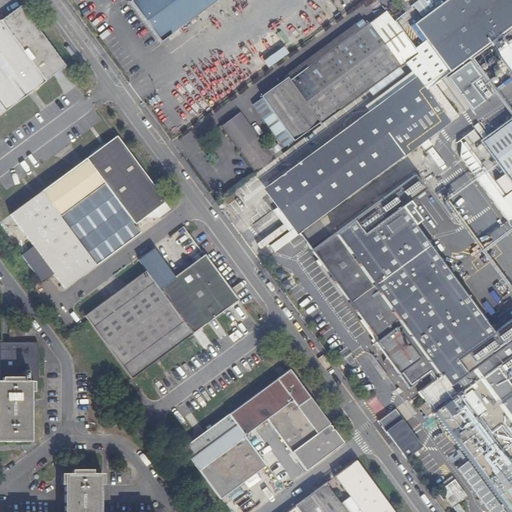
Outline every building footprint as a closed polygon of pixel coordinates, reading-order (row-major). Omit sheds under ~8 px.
[(217,0),(132,0),(131,2),(161,42),(171,34),(217,0)] [(511,26),(511,0),(446,0),(419,21),(413,25),(449,74),(511,27),(511,26)] [(437,0),(416,16),(419,21),(446,0),(437,0)] [(20,6),(0,21),(0,107),(4,112),(65,67),(20,6)] [(285,76),(288,79),(289,81),(365,25),(361,19),(285,76)] [(320,126),(400,67),(368,23),(365,25),(289,81),(288,79),(263,98),(271,109),(261,117),(276,137),(287,130),(294,140),(318,122),(320,126)] [(282,46),(262,61),(268,68),(287,52),(282,46)] [(302,232),(461,115),(436,82),(427,69),(268,186),(302,232)] [(222,127),(256,173),(282,154),(273,141),(265,147),(240,114),(222,127)] [(511,120),(481,143),(508,178),(511,175),(511,120)] [(117,136),(86,159),(135,225),(165,202),(117,136)] [(466,136),(460,141),(502,199),(509,194),(466,136)] [(511,211),(502,199),(460,141),(452,147),(511,228),(511,211)] [(86,159),(41,193),(95,266),(140,232),(135,225),(86,159)] [(414,176),(309,253),(379,342),(374,345),(411,389),(431,374),(435,380),(463,359),(471,369),(511,336),(511,321),(494,335),(416,228),(423,223),(409,204),(426,191),(414,176)] [(296,236),(302,232),(268,186),(262,190),(292,230),(296,236)] [(233,190),(223,197),(229,205),(239,198),(233,190)] [(502,199),(511,211),(511,192),(509,194),(502,199)] [(41,193),(10,215),(33,247),(53,274),(64,289),(95,266),(41,193)] [(273,253),(296,236),(292,230),(269,247),(273,253)] [(53,274),(33,247),(21,255),(41,283),(53,274)] [(158,289),(192,335),(238,301),(204,255),(158,289)] [(85,317),(87,319),(131,379),(192,335),(158,289),(146,272),(85,317)] [(511,336),(471,369),(511,424),(511,336)] [(0,438),(31,438),(31,382),(38,382),(38,344),(0,343),(0,382),(0,381),(0,438)] [(435,380),(419,392),(506,511),(511,511),(511,424),(463,359),(435,380)] [(289,370),(228,415),(244,436),(267,420),(306,472),(343,444),(289,370)] [(399,418),(392,410),(377,422),(405,459),(421,446),(399,418)] [(228,415),(183,448),(220,500),(266,467),(244,436),(228,415)] [(326,484),(346,511),(393,511),(356,461),(326,484)] [(99,511),(100,475),(93,475),(72,475),(64,475),(63,511),(99,511)] [(299,511),(346,511),(326,484),(295,506),(299,511)]
